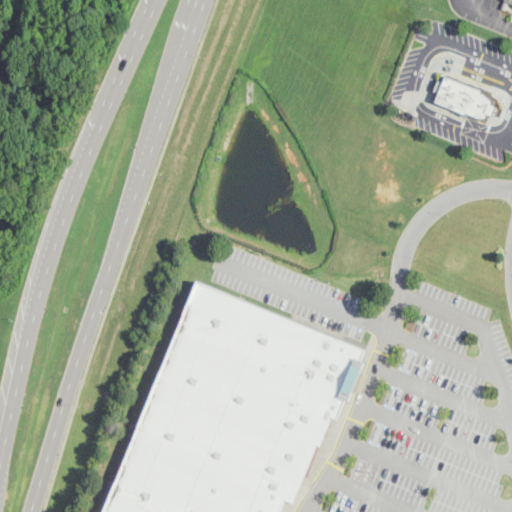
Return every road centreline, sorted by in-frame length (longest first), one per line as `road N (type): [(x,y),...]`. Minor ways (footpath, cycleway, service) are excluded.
road 1 (secondary): [(31,511),(204,0)]
road 2 (secondary): [(157,0),(50,261),(0,464)]
